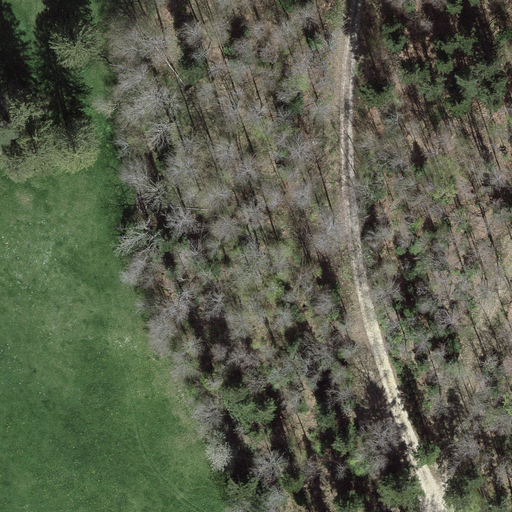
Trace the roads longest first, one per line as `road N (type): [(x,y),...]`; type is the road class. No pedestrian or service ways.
road 1 (track): [(433,511),(365,299),(350,209),(343,119),(356,0)]
road 2 (track): [(433,511),(478,346),(511,273)]
